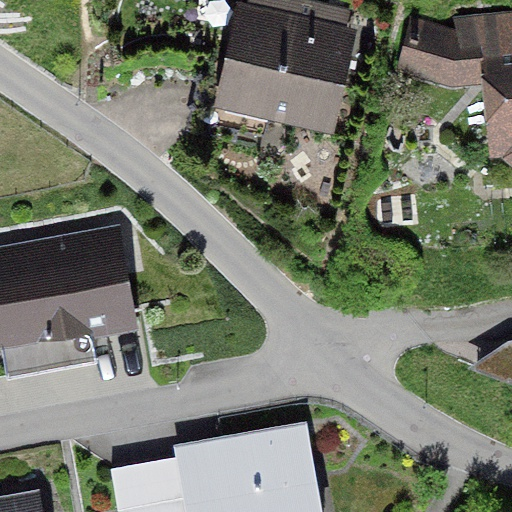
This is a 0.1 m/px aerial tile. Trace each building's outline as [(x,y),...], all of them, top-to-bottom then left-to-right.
[(246,0),(230,64),(208,59),(194,123),(255,136),(262,132),(268,107),(321,118),(343,14),(282,0),(246,0)] [(452,60),(476,58),(474,36),(450,38),(452,60)] [(511,162),(511,44),(485,47),(494,145),(501,144),(502,155),(511,162)] [(109,235),(0,254),(0,343),(35,337),(41,369),(92,360),(87,328),(125,321),(109,235)] [(511,339),(509,341),(472,369),(511,383),(511,339)] [(317,511),(303,431),(107,469),(114,511),(317,511)] [(32,511),(30,499),(0,504),(0,511),(32,511)]
